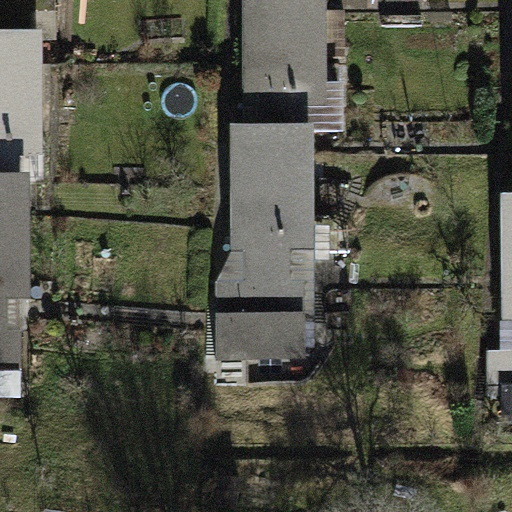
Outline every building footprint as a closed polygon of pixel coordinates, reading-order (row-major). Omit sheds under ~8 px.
[(57,0),(0,0),(0,24),(56,27),(57,0)] [(335,0),(248,0),(244,121),(330,125),(335,0)] [(44,43),(0,41),(0,169),(39,171),(44,43)] [(318,148),(231,146),(226,335),(314,337),(318,148)] [(35,193),(0,191),(0,381),(30,382),(35,193)] [(511,213),(504,214),(500,404),(511,403),(511,213)]
